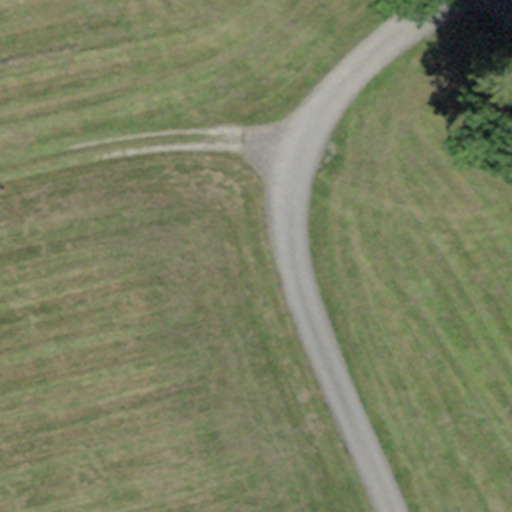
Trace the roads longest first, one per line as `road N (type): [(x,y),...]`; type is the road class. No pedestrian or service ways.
road 1 (unclassified): [(392,511),(318,336),(289,209),(320,114),(421,0)]
road 2 (track): [(310,145),(242,135),(106,142),(0,171)]
